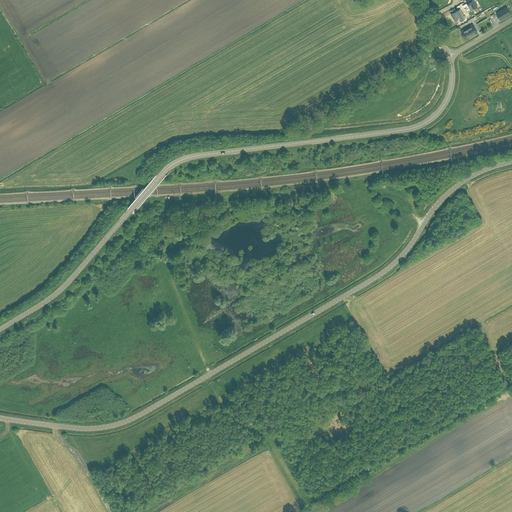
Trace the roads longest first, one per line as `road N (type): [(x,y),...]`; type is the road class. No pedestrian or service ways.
road 1 (unclassified): [(0,418),(91,428),(139,414),(378,276),(458,185),(511,162)]
road 2 (tertiary): [(0,328),(57,292),(168,166),(421,125),(450,92),(449,56)]
road 3 (track): [(207,375),(225,410),(266,436),(306,507)]
